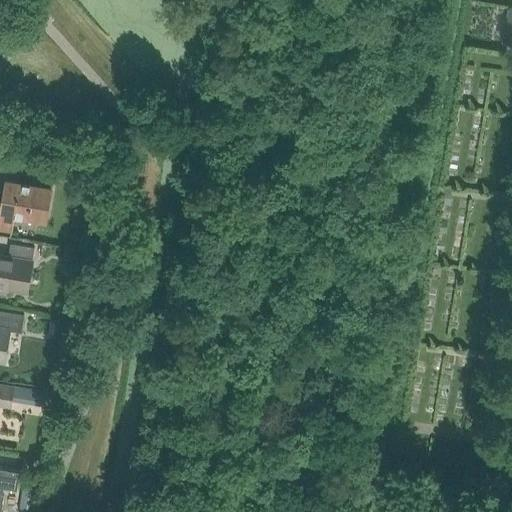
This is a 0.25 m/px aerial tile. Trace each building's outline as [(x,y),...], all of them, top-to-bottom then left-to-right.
[(504,37),(502,47),(511,48),(511,4),(509,4),(504,37)] [(45,222),(51,189),(5,181),(2,203),(0,202),(0,230),(11,232),(13,217),(45,222)] [(26,292),(30,270),(34,248),(10,244),(8,257),(0,256),(0,294),(6,296),(7,289),(26,292)] [(23,315),(0,311),(0,361),(4,362),(9,330),(20,332),(23,315)] [(0,405),(9,407),(13,387),(0,384),(0,405)] [(18,489),(21,471),(0,467),(0,511),(1,511),(6,487),(18,489)]
